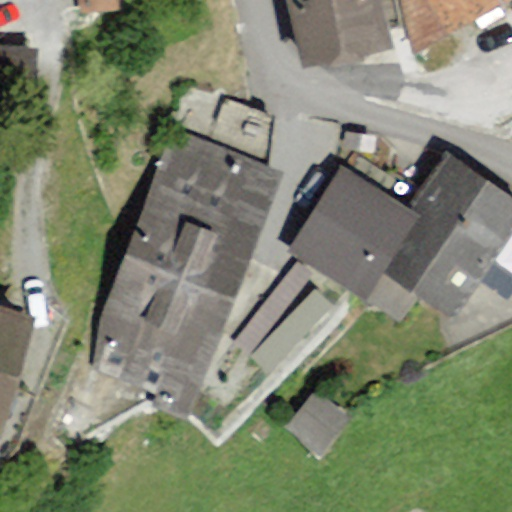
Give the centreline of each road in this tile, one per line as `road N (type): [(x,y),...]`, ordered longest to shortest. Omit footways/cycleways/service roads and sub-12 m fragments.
road 1 (residential): [(285,84),(511,161)]
road 2 (residential): [(285,84),(298,164),(252,295)]
